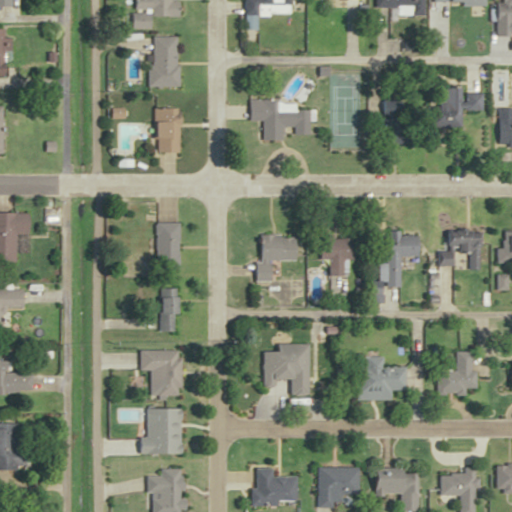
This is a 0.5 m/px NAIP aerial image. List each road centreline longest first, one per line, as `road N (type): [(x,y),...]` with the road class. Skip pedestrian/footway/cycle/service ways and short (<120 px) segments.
road 1 (residential): [(96,511),(90,0)]
road 2 (residential): [(511,188),(0,184)]
road 3 (residential): [(215,186),(213,511)]
road 4 (residential): [(511,428),(214,430)]
road 5 (residential): [(214,311),(511,312)]
road 6 (residential): [(215,60),(511,60)]
road 7 (residential): [(215,186),(216,0)]
